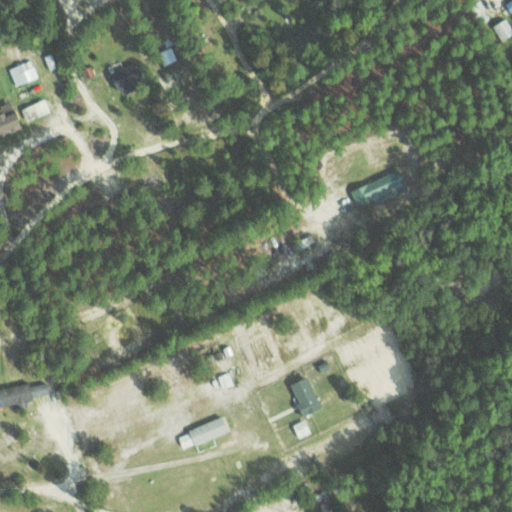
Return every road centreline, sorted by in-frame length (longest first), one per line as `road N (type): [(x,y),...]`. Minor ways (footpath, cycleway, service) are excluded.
road 1 (residential): [(0,250),(41,199),(88,166),(151,139),(248,116),(339,58),(397,0)]
road 2 (residential): [(0,488),(153,464),(235,440)]
